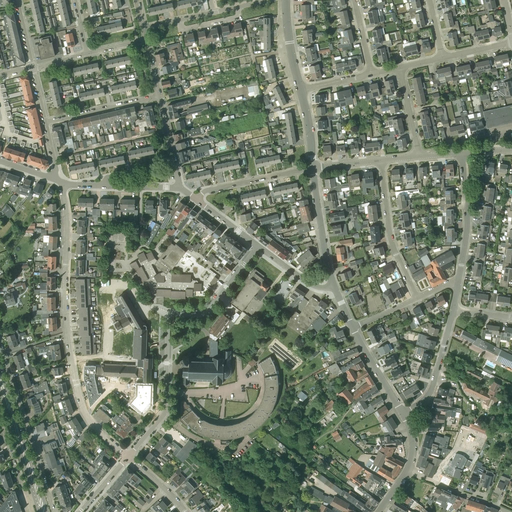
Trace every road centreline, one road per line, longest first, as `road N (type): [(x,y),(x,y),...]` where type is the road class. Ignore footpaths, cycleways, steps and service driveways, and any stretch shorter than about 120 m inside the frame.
road 1 (residential): [(128,456),(92,424),(79,399),(66,321),(63,183)]
road 2 (residential): [(257,245),(210,309),(169,317),(165,411),(128,456)]
road 3 (residential): [(0,346),(54,511)]
road 4 (residential): [(417,297),(392,246),(380,160)]
road 5 (residential): [(458,281),(467,220),(461,152)]
road 6 (tertiary): [(39,497),(0,379)]
